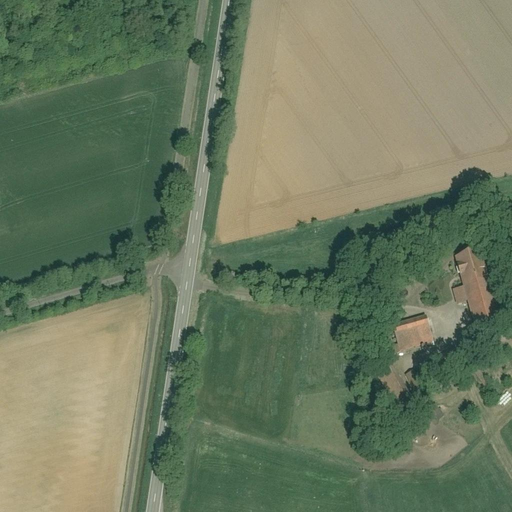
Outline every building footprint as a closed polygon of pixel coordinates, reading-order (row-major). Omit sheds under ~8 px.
[(476,250),(458,256),(468,289),(456,293),(460,307),(471,304),(478,327),(496,321),(476,250)] [(428,313),(390,324),(397,347),(422,340),(424,346),(437,342),(428,313)] [(455,347),(425,365),(431,376),(461,358),(455,347)] [(409,395),(388,359),(373,368),(394,404),(409,395)] [(442,415),(434,405),(428,410),(436,420),(442,415)]
